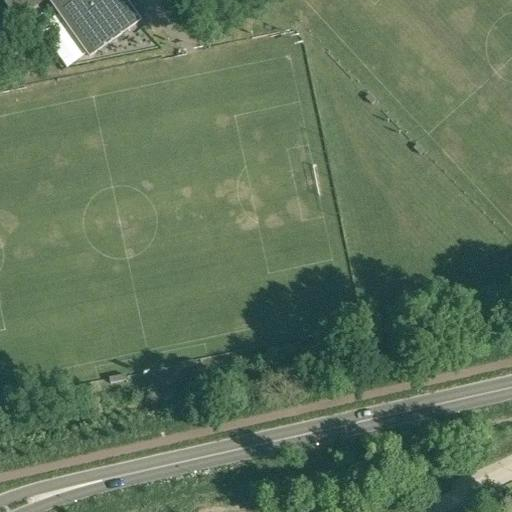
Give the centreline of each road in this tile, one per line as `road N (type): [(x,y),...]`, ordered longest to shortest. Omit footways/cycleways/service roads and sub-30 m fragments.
road 1 (tertiary): [(162,467),(511,387)]
road 2 (tertiary): [(162,467),(61,482),(0,502)]
road 3 (tertiary): [(25,511),(162,467)]
